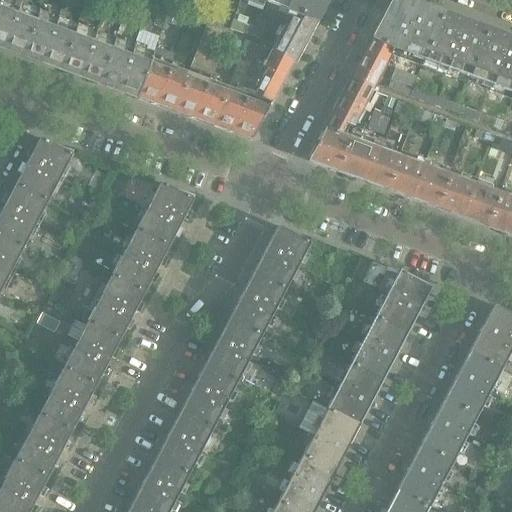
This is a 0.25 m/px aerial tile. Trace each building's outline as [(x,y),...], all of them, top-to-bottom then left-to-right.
[(0,0),(0,48),(2,49),(18,7),(19,3),(12,0),(0,0)] [(147,0),(178,11),(181,0),(147,0)] [(200,0),(197,0),(192,16),(223,27),(229,11),(200,0)] [(286,11),(290,0),(264,0),(264,3),(286,11)] [(313,21),(324,0),(290,0),(286,11),(293,13),(313,21)] [(439,14),(401,0),(392,0),(391,1),(371,40),(391,50),(389,56),(420,68),(439,14)] [(21,56),(37,14),(39,10),(19,3),(18,7),(2,49),(21,56)] [(40,63),(56,21),(58,17),(39,10),(37,14),(21,56),(40,63)] [(292,61),(313,21),(293,13),(286,26),(283,25),(272,46),(270,50),(292,61)] [(485,31),(439,14),(420,68),(465,84),(485,31)] [(59,70),(74,28),(76,24),(58,17),(56,21),(40,63),(59,70)] [(260,41),(267,21),(258,18),(254,28),(239,24),(236,33),(260,41)] [(78,77),(94,35),(95,31),(76,24),(74,28),(59,70),(78,77)] [(97,84),(113,42),(114,38),(95,31),(94,35),(78,77),(97,84)] [(511,40),(485,31),(465,84),(510,101),(511,96),(511,40)] [(116,91),(132,49),(133,45),(114,38),(113,42),(97,84),(116,91)] [(236,39),(232,50),(239,52),(243,42),(236,39)] [(391,50),(371,40),(352,76),(373,87),(389,56),(391,50)] [(267,50),(244,41),(240,53),(262,62),(267,50)] [(136,98),(150,60),(153,52),(133,45),(132,49),(116,91),(136,98)] [(270,104),(292,61),(270,50),(262,66),(265,68),(252,97),(270,104)] [(187,74),(150,60),(136,98),(173,112),(187,74)] [(187,74),(173,112),(210,125),(224,87),(187,74)] [(373,87),(352,76),(331,115),(349,125),(352,127),(373,87)] [(390,81),(387,89),(500,130),(503,122),(390,81)] [(252,97),(244,94),(224,87),(210,125),(251,140),(270,104),(252,97)] [(390,116),(394,100),(386,97),(383,108),(382,108),(380,114),(390,116)] [(457,124),(417,109),(413,120),(427,125),(428,122),(454,131),(457,124)] [(388,120),(372,114),(366,130),(383,135),(388,120)] [(331,115),(307,161),(335,172),(348,137),(343,135),(349,125),(331,115)] [(385,190),(398,156),(388,152),(396,127),(390,125),(385,139),(377,136),(373,146),(348,137),(335,172),(385,190)] [(482,133),(476,131),(473,139),(479,141),(482,133)] [(39,139),(14,185),(46,202),(72,151),(57,145),(56,148),(39,139)] [(505,150),(507,141),(501,140),(499,148),(505,150)] [(449,174),(424,165),(398,156),(385,190),(436,209),(449,174)] [(499,193),(474,184),(449,174),(436,209),(487,227),(499,193)] [(160,183),(135,230),(167,246),(194,196),(178,190),(177,192),(160,183)] [(14,185),(0,212),(0,236),(22,248),(46,202),(14,185)] [(511,198),(499,193),(487,227),(511,236),(511,198)] [(277,227),(253,272),(285,289),(309,243),(277,227)] [(135,230),(111,276),(143,292),(167,246),(135,230)] [(0,236),(0,289),(22,248),(0,236)] [(406,334),(430,288),(398,271),(396,276),(386,271),(377,289),(386,294),(374,317),(406,334)] [(253,272),(228,319),(260,336),(285,289),(253,272)] [(111,276),(87,322),(119,339),(143,292),(111,276)] [(509,315),(493,306),(468,352),(501,370),(511,349),(511,313),(509,315)] [(406,334),(374,317),(350,364),(382,380),(406,334)] [(228,319),(204,365),(237,382),(260,336),(228,319)] [(87,322),(63,368),(95,385),(119,339),(87,322)] [(468,352),(444,399),(477,416),(501,370),(468,352)] [(382,380),(350,364),(326,410),(357,426),(382,380)] [(204,365),(180,411),(212,428),(237,382),(204,365)] [(63,368),(39,414),(71,431),(95,385),(63,368)] [(444,399),(420,445),(452,462),(477,416),(444,399)] [(313,401),(300,427),(313,433),(326,407),(313,401)] [(326,410),(302,456),(333,472),(357,426),(326,410)] [(180,411),(156,457),(188,474),(212,428),(180,411)] [(39,414),(15,460),(47,477),(71,431),(39,414)] [(420,445),(395,491),(428,509),(452,462),(420,445)] [(302,456),(277,502),(295,511),(312,511),(333,472),(302,456)] [(156,457),(132,504),(147,511),(168,511),(188,474),(156,457)] [(15,460),(0,488),(0,511),(1,511),(28,511),(47,477),(15,460)] [(478,487),(475,494),(483,498),(486,491),(478,487)] [(395,491),(384,511),(426,511),(428,509),(395,491)] [(295,511),(277,502),(271,511),(295,511)]
